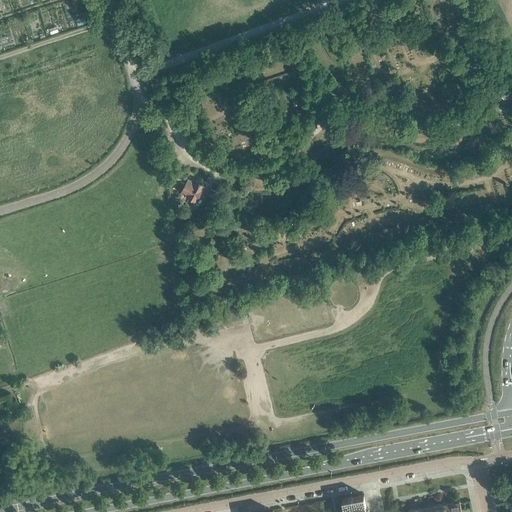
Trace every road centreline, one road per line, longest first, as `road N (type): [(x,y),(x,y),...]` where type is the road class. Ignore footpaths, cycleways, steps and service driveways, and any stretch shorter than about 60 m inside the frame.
road 1 (secondary): [(511,412),(2,511)]
road 2 (secondary): [(97,511),(511,432)]
road 3 (unclassified): [(0,211),(92,179),(128,134),(136,90),(108,0)]
road 4 (residential): [(228,504),(476,460)]
